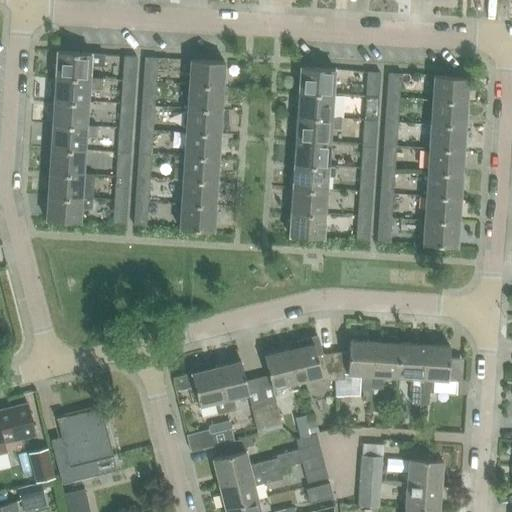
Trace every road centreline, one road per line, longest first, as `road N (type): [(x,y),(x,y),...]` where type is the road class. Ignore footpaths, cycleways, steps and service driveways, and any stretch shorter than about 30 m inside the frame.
road 1 (residential): [(21,11),(498,46)]
road 2 (residential): [(51,368),(7,198),(21,11)]
road 3 (residential): [(145,345),(314,302),(494,312)]
road 4 (residential): [(498,46),(507,61),(494,312)]
road 5 (residential): [(484,440),(340,431),(340,497)]
road 6 (residential): [(184,511),(145,345)]
road 7 (residential): [(484,440),(494,312)]
